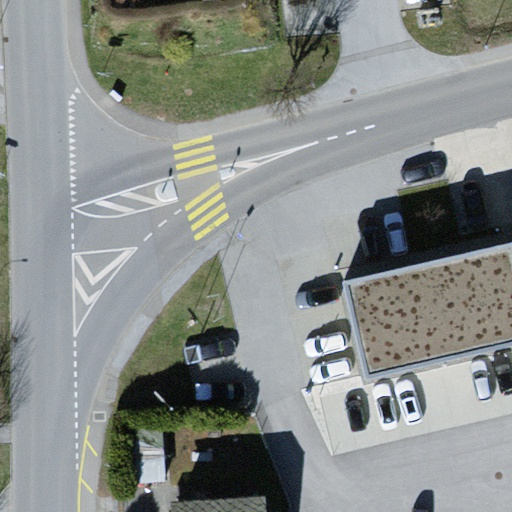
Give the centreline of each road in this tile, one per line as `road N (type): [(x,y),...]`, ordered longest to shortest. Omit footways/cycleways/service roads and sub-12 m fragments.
road 1 (unclassified): [(511,100),(183,192),(36,208)]
road 2 (residential): [(36,511),(36,208)]
road 3 (residential): [(36,208),(24,0)]
